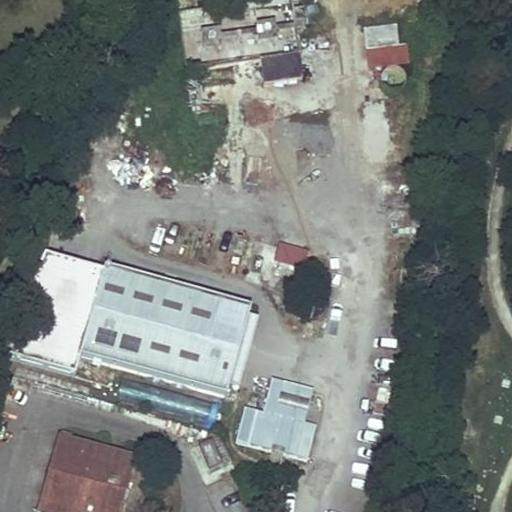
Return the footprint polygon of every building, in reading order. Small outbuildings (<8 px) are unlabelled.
[(399,51),(396,28),(363,31),(366,54),(399,51)] [(407,69),(405,50),(399,51),(366,54),(369,74),(407,69)] [(302,80),(299,57),(261,63),(264,85),(302,80)] [(303,272),(308,255),(279,247),(274,264),(303,272)] [(226,399),(250,310),(104,269),(103,274),(100,285),(74,278),(77,267),(44,258),(0,350),(0,357),(72,377),(77,357),(226,399)] [(100,285),(103,274),(77,267),(74,278),(100,285)] [(304,426),(307,414),(277,407),(280,396),(309,404),(313,392),(272,382),(263,415),(304,426)] [(209,430),(217,408),(168,389),(159,411),(209,430)] [(307,414),(309,404),(280,396),(277,407),(307,414)] [(307,462),(315,429),(304,426),(263,415),(256,413),(247,447),(271,453),(272,448),(285,451),(283,456),(307,462)] [(120,511),(135,461),(57,439),(36,511),(120,511)] [(222,466),(211,441),(198,447),(208,472),(222,466)] [(283,456),(285,451),(272,448),(271,453),(283,456)]
